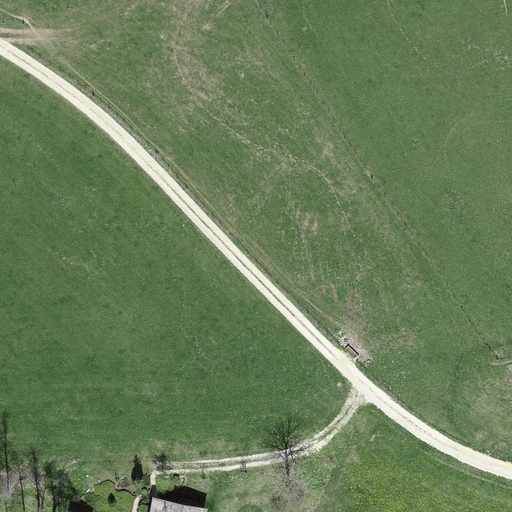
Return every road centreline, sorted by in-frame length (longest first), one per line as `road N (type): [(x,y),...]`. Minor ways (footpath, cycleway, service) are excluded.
road 1 (track): [(0,46),(127,141),(363,385)]
road 2 (track): [(155,468),(295,452),(329,432),(363,385)]
road 3 (track): [(363,385),(443,443),(511,471)]
